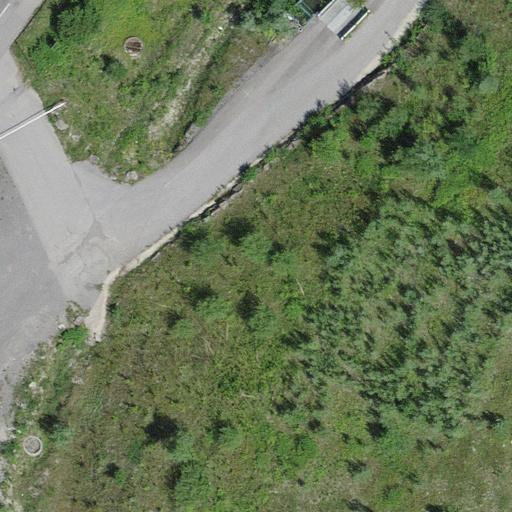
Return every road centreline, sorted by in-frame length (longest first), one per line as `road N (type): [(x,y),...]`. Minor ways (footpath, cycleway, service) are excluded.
road 1 (track): [(198,180),(317,90),(399,0)]
road 2 (track): [(224,0),(71,205)]
